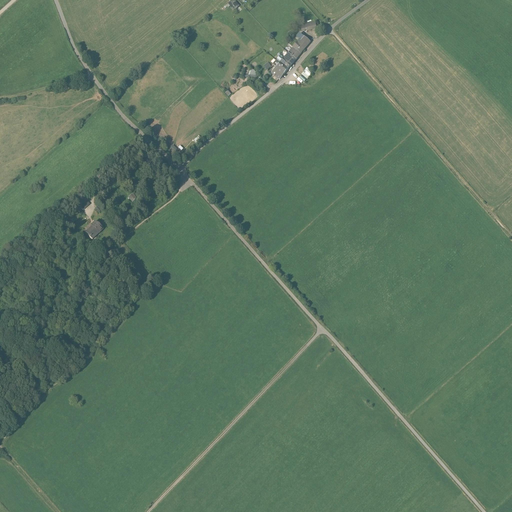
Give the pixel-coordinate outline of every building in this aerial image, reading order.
[(315,23),(305,26),(306,31),(307,32),(317,29),(315,23)] [(302,37),(292,50),(296,53),(296,52),(300,55),(310,44),(302,37)] [(292,50),(288,55),(292,58),(296,61),(300,55),(296,52),(296,53),(292,50)] [(279,58),(277,61),(280,64),(287,70),(296,61),(292,58),(288,55),(285,58),(284,59),(280,56),(279,58)] [(284,74),(287,70),(280,64),(277,61),(276,61),(273,65),(276,68),(284,74)] [(254,72),(251,68),(249,70),(247,75),(243,77),(244,78),(255,79),(259,76),(257,74),(254,72)] [(284,74),(276,68),(271,73),(274,76),(278,80),(279,80),(280,80),(284,74)] [(90,204),(85,199),(78,204),(83,210),(90,204)] [(103,229),(95,221),(85,231),(93,239),(103,229)]
